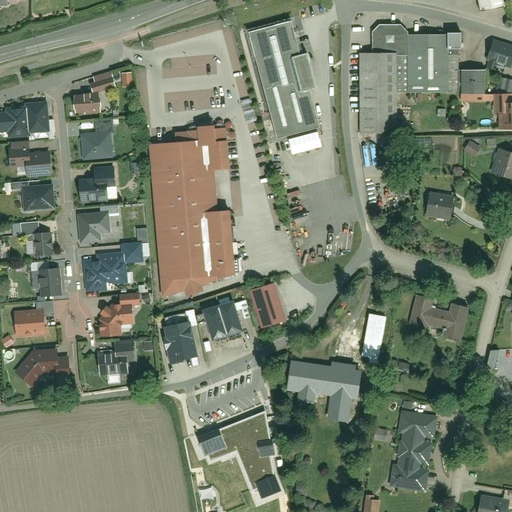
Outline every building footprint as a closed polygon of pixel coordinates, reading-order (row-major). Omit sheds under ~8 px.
[(474,0),(477,12),(502,7),(500,0),(474,0)] [(290,20),(246,32),(276,139),(317,128),(307,91),(316,88),(307,54),(300,55),(290,20)] [(370,57),(358,56),(359,135),(396,135),(395,94),(406,94),(407,99),(459,98),(459,73),(458,37),(407,38),(407,33),(399,27),(378,28),(370,35),(370,57)] [(511,49),(492,44),(486,62),(509,69),(511,60),(511,49)] [(511,105),(511,106),(511,96),(510,96),(511,88),(511,81),(498,79),(496,91),(483,91),(482,72),(459,73),(459,98),(460,104),(493,103),(493,116),(499,116),(499,132),(511,131),(511,105)] [(100,94),(74,96),(74,113),(100,113),(100,94)] [(0,110),(0,132),(8,132),(8,139),(29,138),(29,132),(48,132),(46,103),(13,103),(3,108),(0,110)] [(176,143),(150,145),(163,297),(185,290),(187,297),(204,292),(201,285),(235,274),(231,235),(230,211),(217,212),(214,170),(229,168),(226,129),(215,130),(214,126),(199,127),(199,131),(188,132),(188,133),(176,134),(176,143)] [(110,134),(78,137),(81,163),(112,160),(110,134)] [(482,142),(483,151),(496,151),(496,141),(482,142)] [(468,145),(463,153),(475,159),(479,150),(468,145)] [(29,148),(6,150),(8,169),(25,168),(26,178),(51,176),(49,156),(29,157),(29,148)] [(511,155),(498,151),(491,176),(511,182),(511,155)] [(79,182),(80,205),(107,203),(106,192),(113,190),(112,172),(90,174),(90,180),(79,182)] [(25,209),(54,208),(53,187),(24,188),(25,209)] [(429,197),(425,220),(448,223),(452,201),(429,197)] [(108,213),(76,215),(79,244),(102,242),(101,235),(109,235),(108,213)] [(50,233),(32,235),(35,259),(53,257),(50,233)] [(90,263),(82,263),(84,292),(106,291),(106,284),(126,283),(124,255),(89,256),(90,263)] [(59,268),(37,269),(38,298),(60,297),(59,268)] [(274,285),(249,293),(260,330),(286,321),(274,285)] [(99,321),(99,338),(121,338),(121,324),(130,324),(130,308),(136,307),(134,297),(114,298),(99,321)] [(450,306),(449,314),(432,310),(434,301),(415,297),(408,327),(428,331),(428,327),(445,331),(443,340),(460,344),(467,310),(450,306)] [(235,301),(202,312),(211,341),(245,330),(235,301)] [(16,338),(44,335),(41,314),(14,316),(16,338)] [(192,323),(161,328),(168,363),(198,358),(192,323)] [(133,364),(133,345),(115,345),(115,354),(98,355),(100,376),(128,374),(127,365),(133,364)] [(33,351),(13,374),(31,388),(42,375),(52,373),(53,379),(68,378),(65,355),(57,357),(56,350),(33,351)] [(329,366),(302,363),(297,394),(329,398),(325,420),(347,424),(355,363),(329,359),(329,366)] [(274,453),(266,410),(200,437),(210,462),(236,452),(252,491),(258,489),(261,499),(280,490),(274,474),(271,455),(274,453)] [(437,417),(399,411),(396,430),(402,431),(396,467),(392,467),(388,488),(425,494),(437,417)] [(480,499),(477,511),(506,511),(508,506),(511,507),(511,492),(505,492),(503,503),(480,499)]
